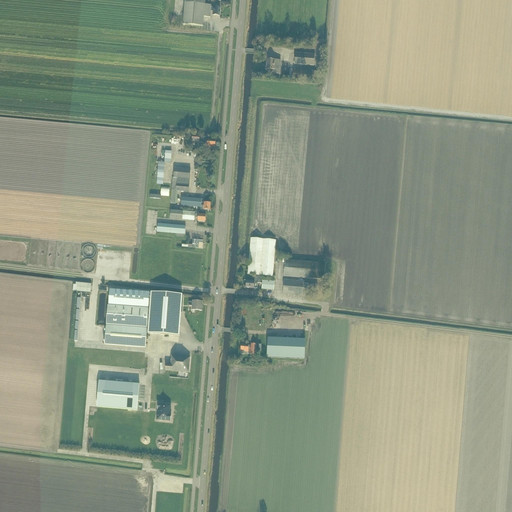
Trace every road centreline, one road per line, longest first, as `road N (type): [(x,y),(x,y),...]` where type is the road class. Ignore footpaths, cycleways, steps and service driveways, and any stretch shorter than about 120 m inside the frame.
road 1 (tertiary): [(200,511),(243,0)]
road 2 (track): [(0,265),(386,311)]
road 3 (track): [(326,314),(511,336)]
